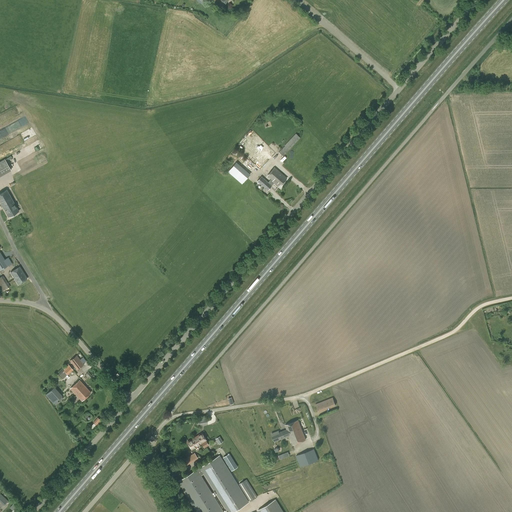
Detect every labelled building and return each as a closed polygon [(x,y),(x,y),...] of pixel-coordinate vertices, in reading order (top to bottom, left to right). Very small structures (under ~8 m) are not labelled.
[(283,156),(300,138),(295,134),(284,146),(285,146),(279,153),(283,156)] [(5,159),(0,161),(0,176),(11,170),(5,159)] [(232,176),(241,184),(250,174),(241,166),(232,176)] [(278,181),(282,184),(287,178),(274,168),(267,176),(271,179),(268,183),(269,184),(276,176),(280,179),(278,181)] [(269,184),(268,183),(261,177),(257,181),(267,190),(271,186),(274,183),(278,187),(278,186),(279,187),(282,184),(278,181),(280,179),(276,176),(269,184)] [(0,202),(2,206),(13,201),(7,190),(0,193),(0,202)] [(13,201),(2,206),(8,217),(19,211),(13,201)] [(0,251),(0,270),(0,271),(0,270),(12,263),(8,257),(5,260),(0,251)] [(15,270),(11,272),(18,284),(23,282),(27,279),(19,267),(15,270)] [(3,276),(0,277),(0,286),(3,291),(10,287),(3,276)] [(77,370),(84,365),(77,355),(69,361),(77,370)] [(67,375),(73,370),(68,364),(63,368),(64,370),(64,371),(67,375)] [(81,388),(84,385),(79,380),(70,388),(77,395),(82,390),(81,388)] [(82,390),(77,395),(82,401),(91,393),(84,385),(81,388),(82,390)] [(45,394),(56,406),(60,402),(60,401),(64,397),(54,387),(45,394)] [(336,406),(333,398),(315,405),(318,413),(336,406)] [(298,420),(286,425),(289,436),(293,444),(305,439),(298,420)] [(289,436),(286,425),(285,425),(287,429),(272,435),(274,441),(289,436)] [(211,445),(210,443),(211,442),(205,432),(190,441),(194,449),(205,442),(207,445),(208,444),(209,446),(211,445)] [(218,443),(212,446),(217,455),(222,452),(218,443)] [(295,456),(300,467),(318,460),(314,449),(295,456)] [(187,464),(198,459),(195,453),(184,458),(187,464)] [(230,467),(235,464),(229,453),(223,457),(230,467)] [(208,462),(189,474),(177,481),(196,511),(223,511),(201,475),(204,473),(228,511),(232,511),(237,509),(249,502),(220,455),(208,462)] [(239,484),(250,501),(257,497),(246,479),(239,484)] [(258,511),(283,511),(275,499),(258,510),(258,511)]
